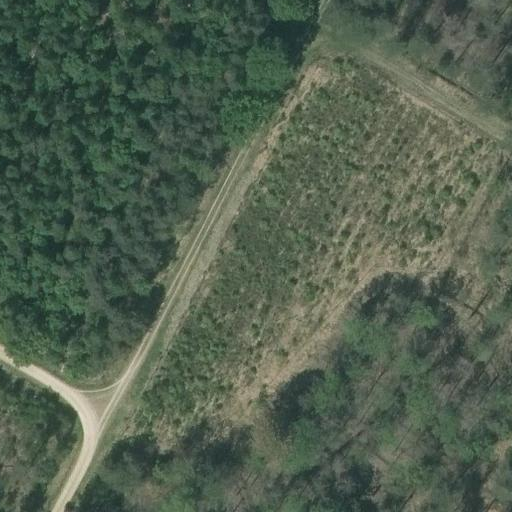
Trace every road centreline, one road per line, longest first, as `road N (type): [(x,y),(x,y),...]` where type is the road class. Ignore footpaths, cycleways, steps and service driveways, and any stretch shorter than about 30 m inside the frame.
road 1 (track): [(105,414),(308,23)]
road 2 (track): [(0,352),(105,414)]
